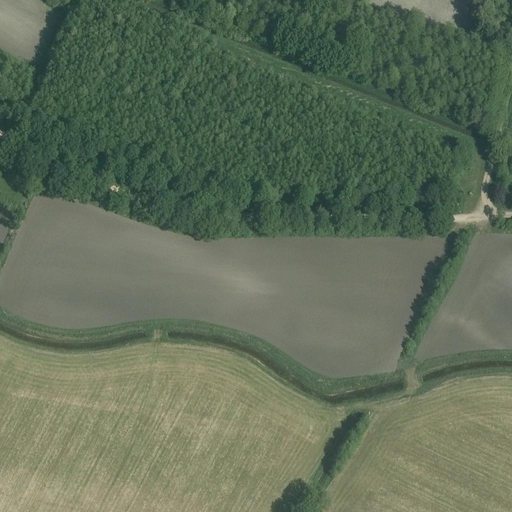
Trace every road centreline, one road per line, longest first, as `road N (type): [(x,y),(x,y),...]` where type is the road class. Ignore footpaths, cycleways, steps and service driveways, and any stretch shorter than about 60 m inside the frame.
road 1 (track): [(511,216),(178,213),(51,169),(0,136)]
road 2 (track): [(483,216),(511,78)]
